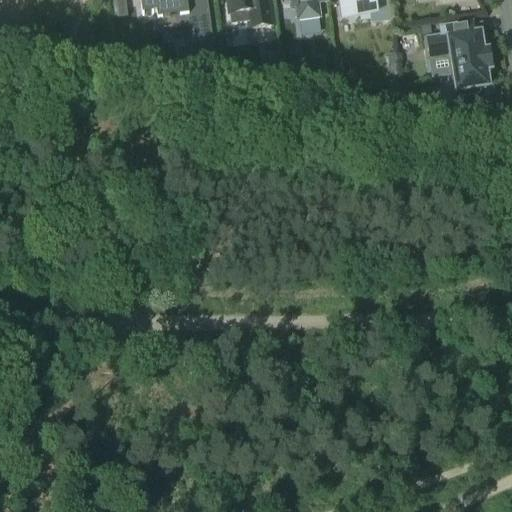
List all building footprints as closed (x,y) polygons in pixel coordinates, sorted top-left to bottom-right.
[(139,0),(140,3),(141,3),(142,7),(140,8),(142,17),(143,17),(143,16),(151,15),(151,16),(153,16),(153,15),(156,15),(158,28),(188,24),(191,50),(196,50),(213,48),(206,0),(139,0)] [(226,0),(230,27),(248,24),(249,31),(272,28),(268,0),(226,0)] [(327,0),(282,0),(284,6),(290,5),(290,10),(296,9),(298,21),(318,18),(316,5),(328,3),(327,0)] [(339,0),(341,11),(371,7),(373,23),(391,21),(388,0),(339,0)] [(444,38),(428,40),(430,59),(452,56),(457,94),(462,93),(463,96),(477,94),(477,91),(488,89),(486,73),(492,72),(490,54),(484,55),(481,36),(475,37),(474,26),(443,30),(444,38)] [(429,27),(420,28),(422,38),(431,37),(429,27)] [(397,66),(395,55),(386,56),(388,67),(397,66)]
